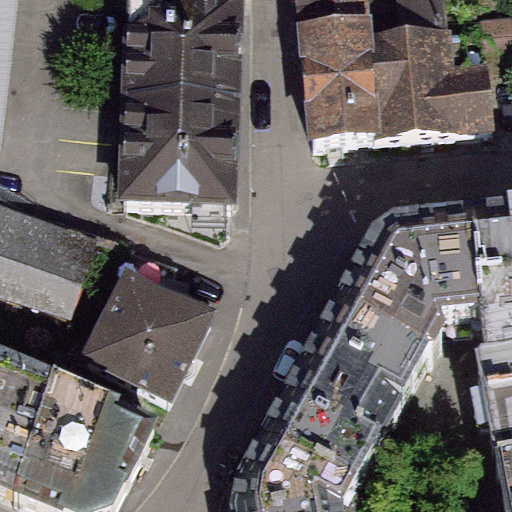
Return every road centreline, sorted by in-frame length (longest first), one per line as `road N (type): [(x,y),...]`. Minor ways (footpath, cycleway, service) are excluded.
road 1 (residential): [(293,218),(285,291),(229,427),(173,511)]
road 2 (residential): [(293,218),(356,195),(511,182)]
road 3 (residential): [(293,218),(274,0)]
